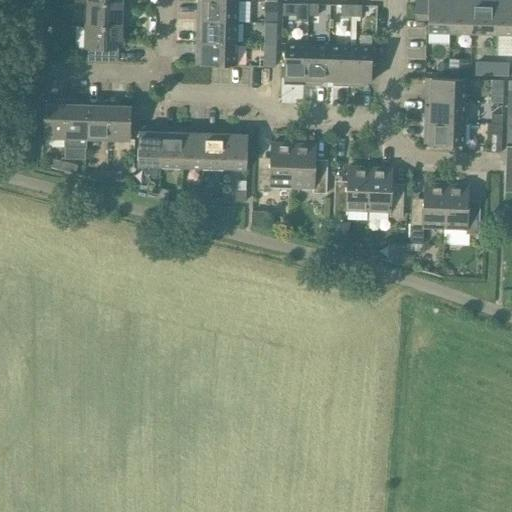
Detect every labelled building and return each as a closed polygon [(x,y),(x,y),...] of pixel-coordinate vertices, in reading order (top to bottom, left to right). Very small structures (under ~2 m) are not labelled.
[(237,22),(238,1),(209,0),(197,0),(198,15),(203,15),(202,20),(237,22)] [(414,0),(414,19),(427,19),(427,33),(449,34),(449,0),(414,0)] [(449,0),(449,34),(470,34),(471,0),(449,0)] [(471,0),(470,34),(492,35),(492,0),(471,0)] [(511,0),(492,0),(492,35),(511,35),(511,0)] [(265,11),(265,23),(277,23),(277,12),(277,2),(266,2),(265,11)] [(297,3),(296,21),(308,21),(308,15),(309,3),(297,3)] [(309,3),(308,15),(318,15),(319,3),(309,3)] [(123,26),(124,5),(86,4),(85,24),(123,26)] [(341,16),(351,16),(352,4),(341,4),(341,16)] [(362,4),(352,4),(351,16),(361,16),(362,4)] [(197,42),(237,43),(237,22),(202,20),(202,26),(197,26),(197,42)] [(265,23),(264,44),(276,45),(277,23),(265,23)] [(123,26),(85,24),(84,48),(78,47),(78,60),(94,60),(94,49),(116,49),(116,43),(123,44),(123,26)] [(237,43),(197,42),(196,58),(201,58),(201,64),(236,65),(237,43)] [(290,84),(306,84),(307,44),(285,43),(283,79),(290,79),(290,84)] [(276,45),(264,44),(263,67),(275,67),(276,45)] [(328,80),(329,45),(307,44),(306,84),(322,85),(322,80),(328,80)] [(349,85),(350,45),(329,45),(328,80),(334,80),(333,85),(349,85)] [(372,46),(350,45),(349,85),(365,86),(365,81),(371,81),(372,46)] [(469,60),(450,59),(449,73),(458,73),(468,74),(469,60)] [(476,61),(475,74),(491,74),(491,62),(476,61)] [(491,62),(491,74),(508,75),(509,62),(491,62)] [(430,95),(430,101),(465,102),(466,79),(426,78),(425,95),(430,95)] [(503,81),(491,81),(490,91),(503,92),(503,81)] [(65,137),(66,99),(55,99),(55,103),(44,103),(43,137),(65,137)] [(65,137),(65,148),(86,149),(86,138),(87,105),(77,104),(77,100),(66,99),(65,137)] [(87,105),(86,138),(108,138),(109,101),(98,100),(97,105),(87,105)] [(109,101),(108,138),(130,139),(131,106),(120,106),(120,101),(109,101)] [(465,124),(465,102),(430,101),(430,106),(425,106),(424,122),(465,124)] [(491,114),(490,124),(502,125),(502,114),(491,114)] [(465,124),(424,122),(424,138),(429,138),(428,144),(464,145),(465,124)] [(502,125),(490,124),(490,134),(489,134),(488,152),(501,153),(501,135),(502,125)] [(160,166),(161,131),(155,130),(155,126),(139,125),(137,165),(160,166)] [(161,131),(160,166),(181,167),(182,126),(167,126),(166,131),(161,131)] [(182,126),(181,167),(203,167),(204,132),(198,132),(198,127),(182,126)] [(204,132),(203,167),(224,168),(225,128),(210,127),(210,132),(204,132)] [(241,128),(225,128),(224,168),(246,169),(248,133),(241,133),(241,128)] [(271,187),(292,187),(294,143),(271,142),(271,164),(258,163),(257,191),(271,191),(271,187)] [(316,144),(294,143),(292,187),(313,188),(313,193),(326,193),(327,166),(315,165),(316,144)] [(49,166),(62,170),(64,161),(51,158),(49,166)] [(78,165),(64,161),(62,170),(76,173),(78,165)] [(347,210),(369,211),(370,166),(348,166),(347,187),(335,186),(334,214),(347,215),(347,210)] [(370,166),(369,211),(390,212),(389,216),(403,217),(404,189),(392,189),(392,167),(370,166)] [(93,178),(106,179),(107,171),(93,170),(93,178)] [(121,171),(107,171),(106,179),(121,180),(121,171)] [(445,229),(447,184),(425,183),(424,205),(411,204),(410,244),(423,244),(424,228),(445,229)] [(469,185),(447,184),(445,229),(466,229),(466,234),(479,234),(480,207),(468,206),(469,185)] [(146,197),(156,199),(159,188),(149,185),(146,197)] [(159,188),(156,199),(166,202),(169,190),(159,188)] [(191,200),(202,200),(202,188),(192,188),(191,200)] [(212,188),(202,188),(202,200),(212,200),(212,188)] [(247,189),(235,188),(235,201),(246,201),(247,189)] [(252,211),(252,225),(266,225),(266,211),(252,211)]
